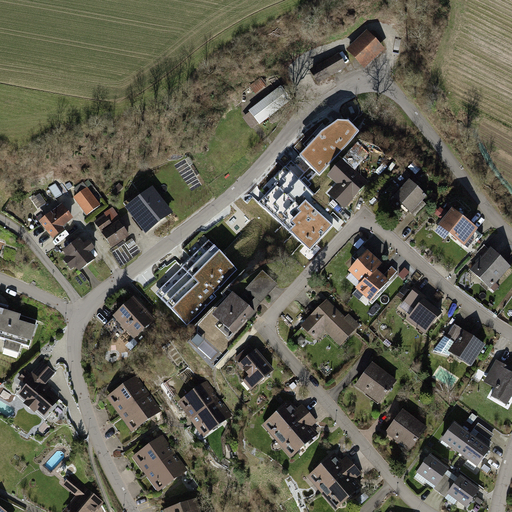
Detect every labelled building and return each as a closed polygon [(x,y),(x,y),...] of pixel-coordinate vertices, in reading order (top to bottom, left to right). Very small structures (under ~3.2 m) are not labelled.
[(368,27),(345,51),(366,71),(389,46),(368,27)] [(337,52),(306,74),(316,89),(347,67),(337,52)] [(287,102),(277,90),(250,111),(261,123),(287,102)] [(319,175),(360,132),(351,123),(339,123),(327,136),(325,134),(290,170),(289,169),(257,202),(310,252),(338,222),(328,212),(332,208),(310,187),(313,183),(310,180),(317,173),(319,175)] [(362,168),(370,160),(360,149),(352,158),(362,168)] [(344,163),(328,180),(338,190),(332,196),(348,210),(370,187),(344,163)] [(408,179),(393,195),(413,214),(428,198),(408,179)] [(98,207),(83,189),(70,199),(84,217),(98,207)] [(154,190),(128,211),(148,236),(174,215),(154,190)] [(42,194),(33,199),(39,210),(48,205),(42,194)] [(57,205),(40,217),(52,233),(69,221),(57,205)] [(475,232),(450,211),(436,228),(461,249),(475,232)] [(116,222),(101,233),(112,249),(127,238),(116,222)] [(81,240),(65,252),(76,268),(92,256),(81,240)] [(156,292),(187,323),(212,298),(209,296),(237,269),(209,241),(156,292)] [(379,262),(365,249),(346,268),(360,281),(373,266),(379,262)] [(491,249),(470,271),(490,289),(511,266),(491,249)] [(389,280),(373,266),(360,281),(355,286),(370,300),(389,280)] [(263,271),(246,289),(258,300),(275,282),(263,271)] [(415,305),(404,318),(427,336),(446,314),(414,288),(406,297),(415,305)] [(141,291),(111,317),(132,341),(162,315),(141,291)] [(233,293),(214,314),(235,332),(254,311),(233,293)] [(327,301),(302,326),(318,340),(324,334),(338,347),(356,329),(327,301)] [(27,344),(34,320),(0,310),(0,335),(3,337),(0,347),(16,352),(20,342),(27,344)] [(461,332),(449,352),(476,368),(488,349),(461,332)] [(265,346),(243,364),(253,375),(249,379),(257,389),(283,367),(265,346)] [(511,401),(511,366),(500,359),(487,379),(500,388),(496,394),(510,404),(511,401)] [(43,415),(58,397),(42,384),(52,373),(38,362),(28,374),(23,370),(16,378),(24,385),(17,393),(43,415)] [(374,363),(356,384),(378,404),(397,382),(374,363)] [(135,376),(107,398),(134,432),(162,410),(135,376)] [(207,383),(179,400),(199,433),(227,416),(207,383)] [(285,405),(264,424),(295,459),(316,440),(309,432),(316,425),(300,408),(294,414),(285,405)] [(403,405),(385,428),(410,447),(428,425),(403,405)] [(471,434),(454,420),(440,438),(459,451),(471,434)] [(471,434),(459,451),(476,463),(491,443),(487,440),(491,434),(475,422),(471,428),(474,430),(471,434)] [(162,434),(133,452),(155,489),(185,471),(162,434)] [(338,453),(313,476),(341,506),(365,485),(358,477),(363,473),(349,458),(346,461),(338,453)] [(447,468),(427,454),(415,471),(434,485),(432,488),(437,492),(448,477),(443,473),(447,468)] [(448,477),(437,492),(442,496),(446,491),(467,506),(479,489),(458,474),(453,480),(448,477)] [(71,477),(64,485),(79,496),(67,511),(105,511),(100,503),(102,502),(71,477)] [(205,511),(198,495),(163,510),(164,511),(205,511)]
